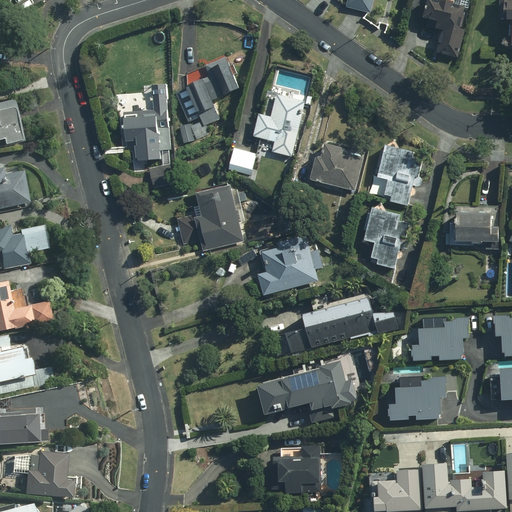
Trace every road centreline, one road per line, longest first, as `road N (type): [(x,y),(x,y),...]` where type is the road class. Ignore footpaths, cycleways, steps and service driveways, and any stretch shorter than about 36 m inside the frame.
road 1 (residential): [(149,511),(157,453),(152,401),(63,50),(86,20),(146,0)]
road 2 (residential): [(511,127),(442,115),(280,0)]
